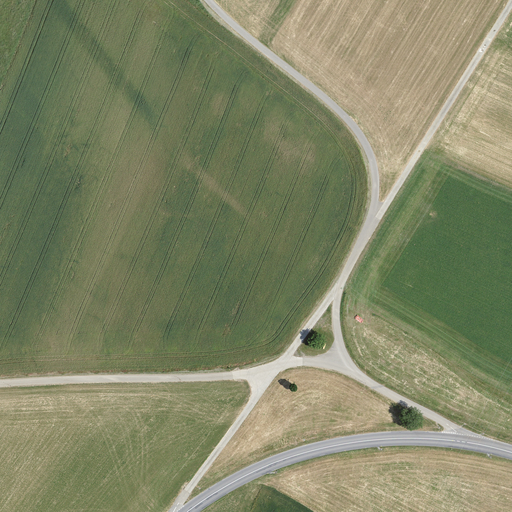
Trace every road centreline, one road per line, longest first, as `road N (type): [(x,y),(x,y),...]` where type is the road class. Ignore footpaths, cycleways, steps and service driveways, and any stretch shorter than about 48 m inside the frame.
road 1 (track): [(466,442),(327,362),(211,376),(0,383)]
road 2 (track): [(510,0),(336,291),(340,350),(360,378)]
road 3 (secondary): [(511,453),(426,439),(305,451),(250,472),(187,511)]
road 4 (track): [(363,237),(374,201),(368,149),(326,100),(206,0)]
road 5 (track): [(336,291),(173,511)]
